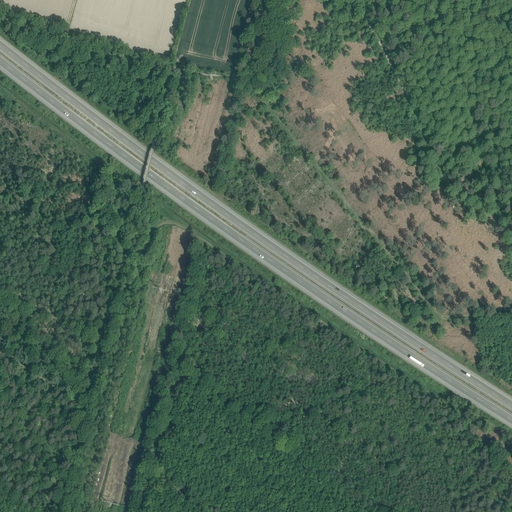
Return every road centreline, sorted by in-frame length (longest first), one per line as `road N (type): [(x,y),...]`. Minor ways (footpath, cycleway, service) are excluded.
road 1 (motorway): [(511,406),(322,282),(0,46)]
road 2 (motorway): [(0,62),(315,293),(511,421)]
road 3 (track): [(511,439),(441,402),(181,224),(164,221),(139,254),(128,256),(99,234),(0,201)]
road 4 (track): [(367,511),(181,369),(209,245)]
road 5 (track): [(126,251),(59,511)]
road 6 (track): [(75,0),(64,40),(171,67)]
